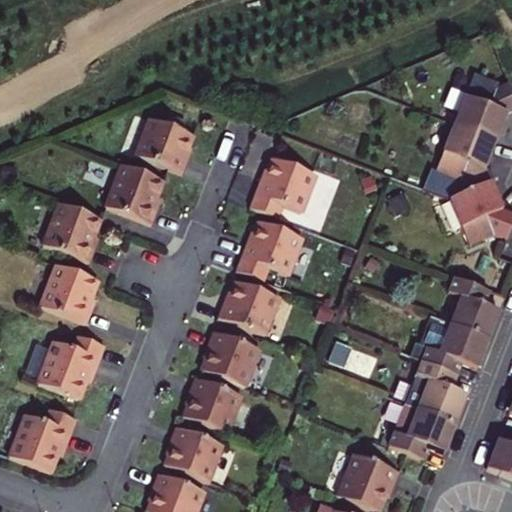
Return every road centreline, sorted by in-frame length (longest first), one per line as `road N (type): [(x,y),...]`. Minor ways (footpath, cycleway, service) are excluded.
road 1 (residential): [(234,135),(91,511)]
road 2 (residential): [(511,358),(466,494)]
